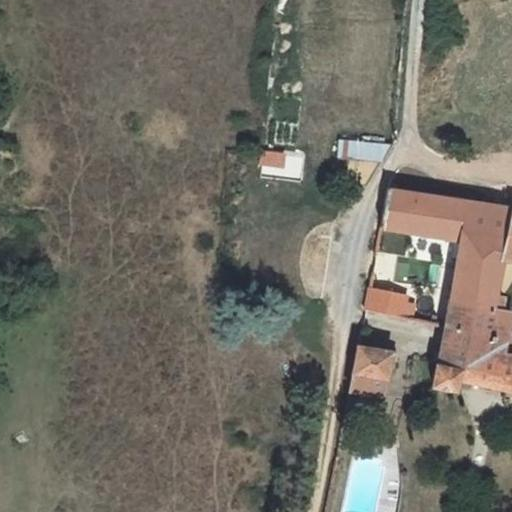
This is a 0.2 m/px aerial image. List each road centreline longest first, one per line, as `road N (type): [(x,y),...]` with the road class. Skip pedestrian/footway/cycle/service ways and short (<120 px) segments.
road 1 (track): [(306,511),(364,204),(378,178),(406,161)]
road 2 (residential): [(413,0),(406,161)]
